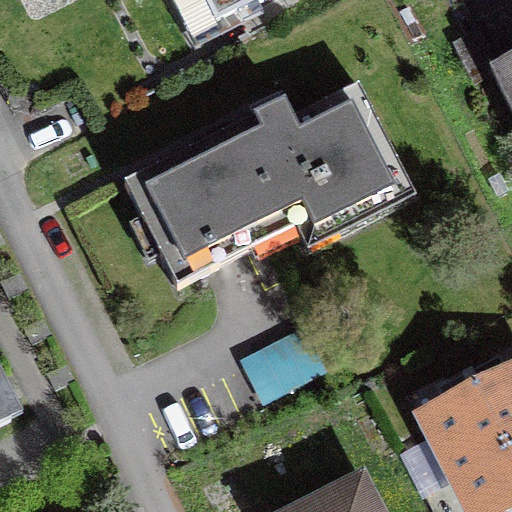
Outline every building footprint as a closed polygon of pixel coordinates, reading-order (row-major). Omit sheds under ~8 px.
[(202,0),(216,26),(265,0),(202,0)] [(511,68),(495,77),(511,110),(511,68)] [(125,189),(177,290),(295,230),(300,241),(407,186),(357,90),(292,124),(283,107),(125,189)] [(477,396),(511,466),(511,378),(506,382),(497,365),(475,376),(483,393),(477,396)] [(471,511),(498,511),(511,505),(511,466),(477,396),(471,399),(462,382),(439,394),(448,411),(426,422),(471,511)] [(0,401),(0,426),(10,422),(0,401)] [(370,511),(358,488),(312,511),(370,511)]
